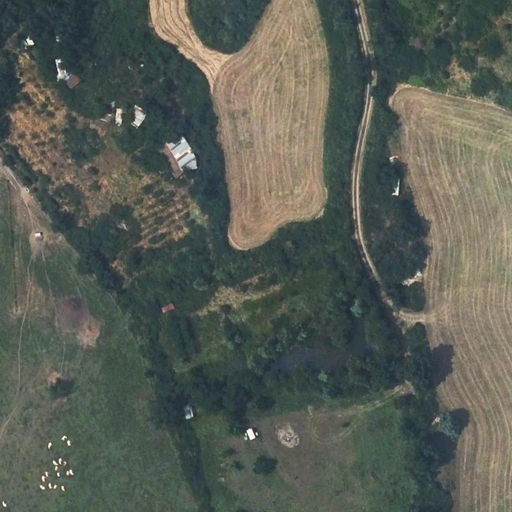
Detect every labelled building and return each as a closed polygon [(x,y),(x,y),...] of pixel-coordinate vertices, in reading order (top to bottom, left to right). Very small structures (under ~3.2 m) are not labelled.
[(61,58),(54,59),(57,77),(64,76),(61,58)] [(71,89),(79,79),(72,73),(63,83),(71,89)] [(120,125),(122,109),(116,108),(114,124),(120,125)] [(137,110),(130,123),(138,128),(145,115),(137,110)] [(156,147),(174,179),(200,165),(181,133),(156,147)] [(163,313),(174,309),(172,303),(161,307),(163,313)]
